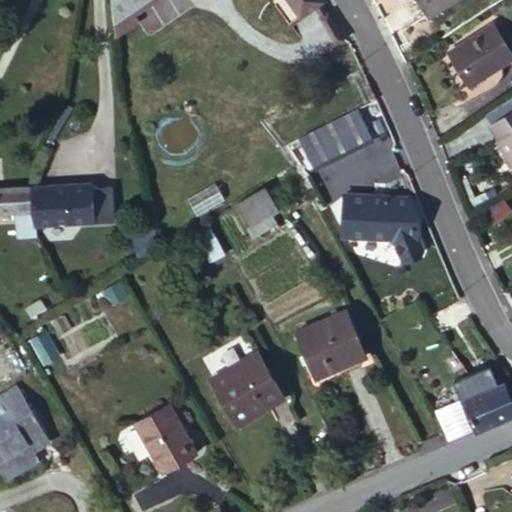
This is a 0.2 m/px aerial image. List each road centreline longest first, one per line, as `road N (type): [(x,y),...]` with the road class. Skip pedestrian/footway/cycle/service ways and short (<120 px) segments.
road 1 (residential): [(356,0),(483,296),(511,331)]
road 2 (tertiary): [(314,511),(511,433)]
